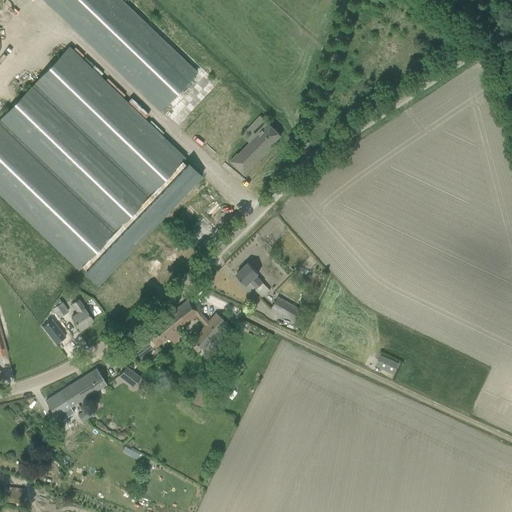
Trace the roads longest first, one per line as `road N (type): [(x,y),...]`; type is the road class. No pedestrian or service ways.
road 1 (unclassified): [(0,391),(89,356),(126,331),(339,140),(511,26)]
road 2 (track): [(181,284),(511,441)]
road 3 (track): [(298,173),(353,0)]
